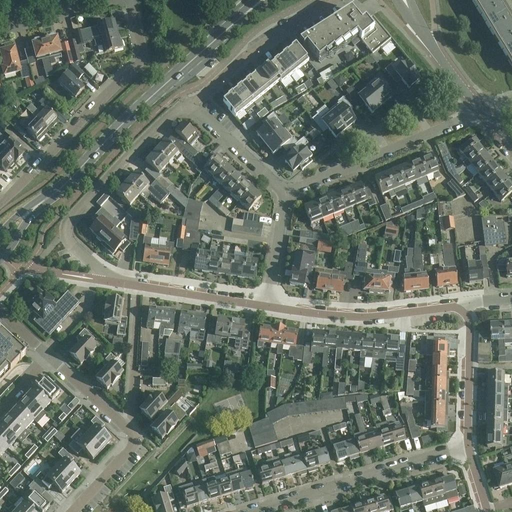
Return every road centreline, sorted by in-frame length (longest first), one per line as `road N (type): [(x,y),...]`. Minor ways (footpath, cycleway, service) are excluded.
road 1 (residential): [(270,309),(118,285),(65,239),(65,223),(185,105)]
road 2 (secondary): [(0,248),(254,7)]
road 3 (residential): [(0,203),(136,66),(125,0)]
road 4 (residential): [(279,196),(482,113)]
road 5 (residential): [(262,511),(467,449)]
road 6 (residential): [(469,306),(361,318),(270,309)]
road 7 (residential): [(185,105),(273,36),(336,0)]
road 8 (residential): [(469,306),(467,449)]
road 9 (residential): [(279,196),(185,105)]
